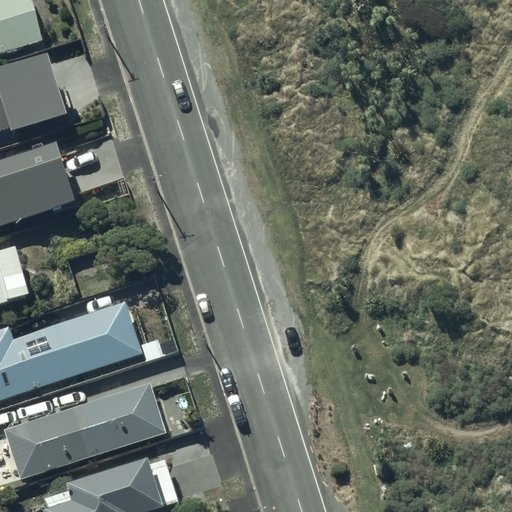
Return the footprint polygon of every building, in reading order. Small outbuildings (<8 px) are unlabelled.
[(27,0),(0,0),(0,56),(41,43),(27,0)] [(47,58),(0,73),(0,134),(7,133),(9,138),(67,119),(47,58)] [(0,163),(0,229),(73,207),(55,147),(0,163)] [(96,247),(56,260),(65,288),(105,275),(96,247)] [(0,307),(29,299),(16,252),(0,256),(0,307)] [(0,330),(0,403),(142,357),(126,305),(12,342),(8,328),(0,330)] [(151,387),(4,434),(19,484),(167,437),(151,387)] [(69,508),(55,511),(159,511),(146,465),(64,490),(69,508)]
